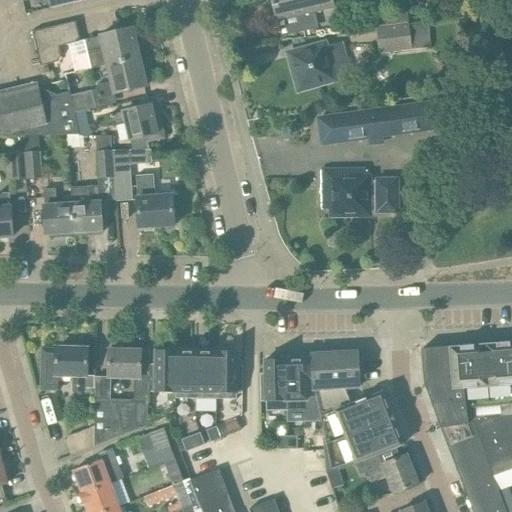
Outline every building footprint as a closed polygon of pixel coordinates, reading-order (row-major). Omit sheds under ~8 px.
[(85,0),(84,0),(49,0),(51,9),(85,0)] [(333,6),(331,0),(271,0),(277,20),(333,6)] [(408,11),(375,15),(377,26),(409,23),(408,11)] [(33,31),(41,66),(58,62),(61,56),(59,46),(80,42),(76,22),(33,31)] [(412,50),(409,23),(377,26),(380,54),(412,50)] [(109,65),(116,64),(140,58),(133,28),(86,39),(93,69),(109,65)] [(311,51),(292,56),(301,87),(320,82),(332,78),(323,47),(311,51)] [(140,58),(116,64),(109,65),(113,82),(96,86),(99,98),(146,87),(140,58)] [(0,136),(67,135),(80,135),(75,113),(71,96),(70,96),(69,92),(42,98),(40,87),(0,96),(0,136)] [(71,96),(75,113),(96,108),(91,91),(71,96)] [(462,125),(459,100),(318,119),(322,145),(462,125)] [(151,106),(151,105),(131,110),(111,114),(114,127),(127,124),(131,140),(138,139),(148,137),(149,140),(163,137),(155,105),(151,106)] [(112,136),(95,136),(97,151),(112,151),(112,136)] [(112,151),(97,151),(100,201),(117,200),(113,151),(112,151)] [(117,200),(132,200),(130,166),(129,151),(113,151),(117,200)] [(40,152),(25,153),(27,180),(42,179),(40,152)] [(27,180),(25,153),(10,154),(12,181),(27,180)] [(366,209),(378,209),(378,212),(398,212),(397,180),(377,180),(377,182),(366,182),(366,170),(320,170),(321,209),(334,209),(334,213),(366,212),(366,209)] [(155,197),(154,175),(136,176),(139,228),(174,226),(172,196),(155,197)] [(71,188),(72,205),(72,212),(74,233),(102,231),(99,186),(71,188)] [(74,233),(72,212),(72,205),(58,206),(56,189),(43,190),(46,234),(74,233)] [(0,203),(0,208),(0,207),(0,237),(13,237),(10,193),(0,193),(0,203)] [(490,344),(450,347),(454,395),(464,392),(483,444),(495,476),(511,469),(511,341),(502,343),(492,344),(490,344)] [(115,350),(109,350),(108,370),(108,377),(136,378),(135,397),(148,398),(149,365),(140,365),(141,351),(126,351),(125,346),(116,346),(115,350)] [(424,383),(442,431),(466,429),(477,456),(454,464),(473,511),(508,511),(495,476),(483,444),(464,392),(454,395),(450,347),(421,350),(424,383)] [(88,350),(42,348),(41,390),(58,391),(58,375),(74,375),(73,391),(83,391),(83,389),(94,389),(95,376),(87,376),(88,350)] [(196,399),(197,351),(188,351),(188,350),(186,349),(179,349),(177,350),(177,351),(174,351),(173,393),(176,393),(176,399),(196,399)] [(221,400),(221,351),(216,351),(214,349),(207,349),(205,351),(197,351),(196,399),(221,400)] [(173,393),(174,351),(156,351),(155,367),(150,367),(150,393),(173,393)] [(237,368),(237,352),(221,351),(221,400),(237,400),(237,394),(242,394),(242,368),(237,368)] [(358,352),(311,355),(311,359),(313,390),(322,389),(360,387),(358,352)] [(272,359),(272,360),(265,360),(265,376),(260,377),(261,402),(266,402),(266,412),(287,411),(286,359),(283,359),(281,357),(274,357),(272,359)] [(302,358),(300,357),(291,357),(289,359),(286,359),(287,411),(307,411),(307,401),(315,401),(313,390),(311,359),(302,359),(302,358)] [(391,414),(383,393),(342,409),(362,461),(385,452),(395,448),(403,445),(395,424),(396,423),(392,413),(391,414)] [(95,446),(148,426),(148,403),(148,402),(135,402),(96,401),(95,427),(95,431),(95,446)] [(165,463),(175,460),(162,425),(152,429),(165,463)] [(95,431),(95,427),(66,439),(72,455),(95,446),(95,431)] [(220,439),(216,428),(207,431),(212,442),(220,439)] [(204,445),(200,434),(191,437),(196,448),(204,445)] [(196,448),(191,437),(182,440),(187,452),(196,448)] [(287,449),(287,437),(278,437),(278,449),(287,449)] [(297,449),(297,437),(287,437),(287,449),(297,449)] [(367,471),(371,481),(386,475),(394,495),(419,485),(407,455),(399,458),(395,448),(385,452),(355,464),(359,475),(367,471)] [(103,460),(92,464),(73,471),(82,494),(111,483),(124,478),(116,455),(113,449),(100,454),(103,460)] [(173,485),(183,482),(175,460),(165,463),(173,485)] [(230,498),(219,470),(191,481),(199,503),(201,509),(230,498)] [(183,482),(173,485),(177,495),(176,495),(179,503),(181,510),(192,506),(199,503),(191,481),(190,479),(183,482)] [(82,494),(79,495),(83,504),(85,503),(88,511),(101,511),(120,505),(111,483),(82,494)] [(177,495),(173,485),(144,496),(147,506),(176,495),(177,495)] [(234,511),(230,498),(201,509),(202,511),(234,511)] [(279,511),(274,500),(249,509),(250,511),(279,511)] [(428,511),(425,502),(398,511),(428,511)] [(168,507),(169,511),(175,511),(181,510),(179,503),(168,507)]
